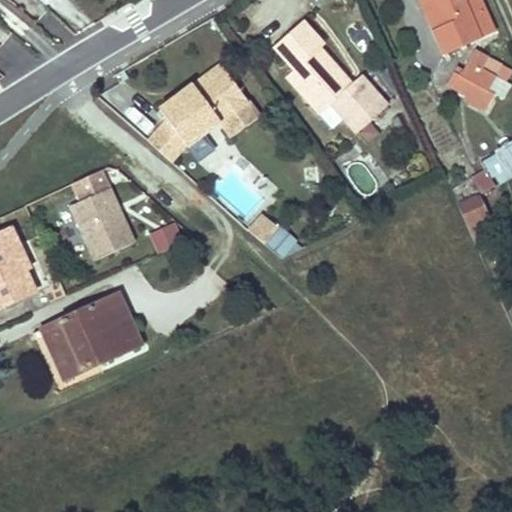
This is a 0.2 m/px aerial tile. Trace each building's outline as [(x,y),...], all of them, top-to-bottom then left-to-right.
[(420,0),(444,52),(492,31),(478,0),(420,0)] [(302,21),(274,47),(294,70),(286,77),(303,97),(320,116),(331,106),(356,134),(387,106),(360,77),(351,85),(319,49),(323,45),(302,21)] [(458,92),(486,108),(492,97),(486,94),(495,77),(504,83),(510,72),(498,66),(491,78),(481,72),(488,60),(473,52),(459,78),(464,81),(458,92)] [(498,66),(488,60),(481,72),(491,78),(498,66)] [(221,66),(159,111),(166,121),(147,143),(170,163),(185,146),(186,148),(219,124),(231,139),(259,118),(221,66)] [(501,102),(509,86),(504,83),(495,77),(486,94),(492,97),(501,102)] [(458,92),(464,81),(459,78),(453,89),(458,92)] [(511,146),(484,161),(489,171),(498,187),(511,179),(511,146)] [(498,187),(489,171),(475,178),(483,195),(498,187)] [(102,172),(74,184),(82,202),(72,207),(96,261),(135,244),(102,172)] [(487,218),(475,197),(457,207),(468,228),(487,218)] [(260,218),(249,231),(264,245),(275,231),(260,218)] [(176,225),(150,235),(158,255),(184,245),(176,225)] [(0,233),(0,307),(35,291),(25,269),(14,246),(7,230),(0,233)] [(21,243),(14,246),(25,269),(31,267),(21,243)] [(42,330),(64,381),(140,347),(118,297),(42,330)]
